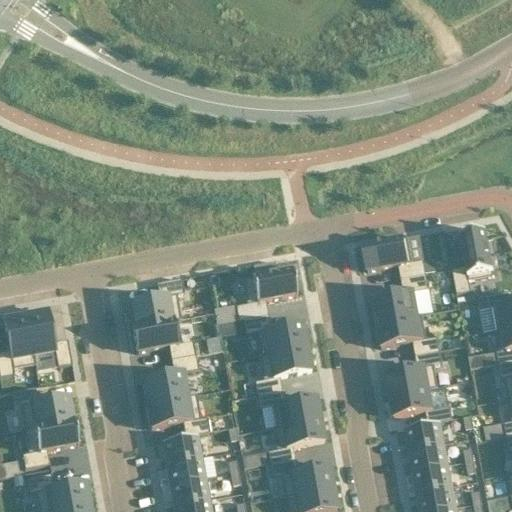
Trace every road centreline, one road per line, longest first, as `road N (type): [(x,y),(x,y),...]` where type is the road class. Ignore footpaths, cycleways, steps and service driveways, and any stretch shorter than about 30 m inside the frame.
road 1 (residential): [(511,47),(459,76),(358,106),(234,107),(139,80)]
road 2 (residential): [(323,230),(370,511)]
road 3 (residential): [(85,277),(323,230)]
road 4 (residential): [(85,277),(114,429),(119,511)]
road 5 (residential): [(323,230),(497,198),(511,203)]
road 6 (residential): [(0,13),(139,80)]
road 7 (residential): [(139,80),(32,0)]
